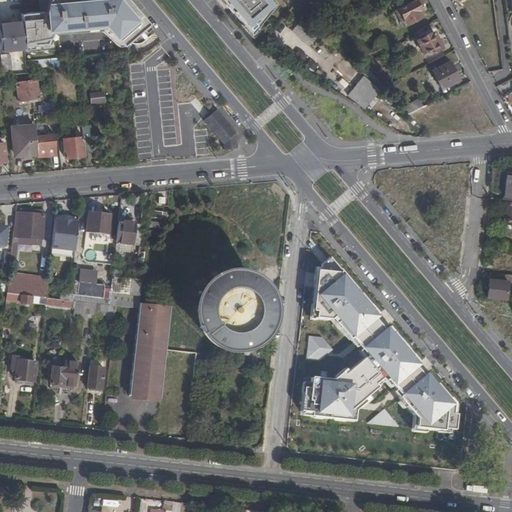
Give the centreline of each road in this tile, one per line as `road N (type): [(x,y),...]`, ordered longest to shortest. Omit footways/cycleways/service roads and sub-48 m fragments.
road 1 (unclassified): [(303,185),(511,430)]
road 2 (residential): [(269,480),(303,185)]
road 3 (tertiary): [(282,164),(0,190)]
road 4 (unclassified): [(143,0),(282,164)]
road 5 (unclassified): [(329,159),(193,0)]
road 6 (secondary): [(269,480),(79,459)]
road 7 (unclassified): [(450,298),(329,159)]
road 8 (residential): [(450,298),(467,280),(485,145)]
road 9 (secondary): [(511,507),(352,489)]
road 10 (tertiary): [(485,145),(329,159)]
road 11 (residential): [(440,0),(511,136)]
